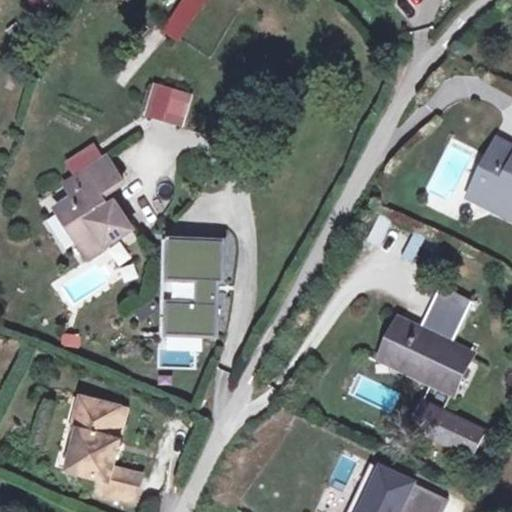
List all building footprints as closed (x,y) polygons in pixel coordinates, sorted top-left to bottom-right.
[(29,0),(29,8),(50,10),(51,0),(29,0)] [(181,0),(167,36),(187,44),(205,0),(181,0)] [(147,120),(187,127),(193,92),(153,86),(147,120)] [(511,146),(499,140),(487,165),(498,172),(490,188),(502,194),(494,211),(511,220),(511,146)] [(78,158),(86,171),(111,156),(103,143),(78,158)] [(86,171),(81,173),(89,186),(78,193),(63,203),(87,240),(105,230),(112,243),(139,225),(122,199),(115,203),(108,191),(131,178),(115,153),(111,156),(86,171)] [(470,197),(494,211),(502,194),(490,188),(498,172),(487,165),(470,197)] [(71,180),(78,193),(89,186),(81,173),(71,180)] [(379,217),(368,241),(415,263),(426,239),(379,217)] [(105,230),(87,240),(95,254),(112,243),(105,230)] [(176,238),(171,332),(219,335),(222,280),(227,280),(230,241),(176,238)] [(443,292),(423,334),(453,348),(473,306),(443,292)] [(471,363),(451,353),(453,348),(423,334),(403,324),(388,357),(438,381),(434,389),(453,399),(471,363)] [(453,399),(434,389),(414,429),(434,439),(443,418),(453,399)] [(126,470),(132,439),(122,437),(128,410),(93,402),(85,435),(91,437),(84,470),(116,478),(113,492),(149,500),(153,476),(126,470)] [(122,437),(132,439),(138,412),(128,410),(122,437)] [(470,460),(471,458),(475,460),(487,436),(463,425),(462,428),(443,418),(434,439),(433,440),(437,442),(436,444),(447,449),(448,447),(461,453),(460,456),(470,460)] [(448,511),(452,505),(374,468),(357,504),(369,509),(367,511),(448,511)]
